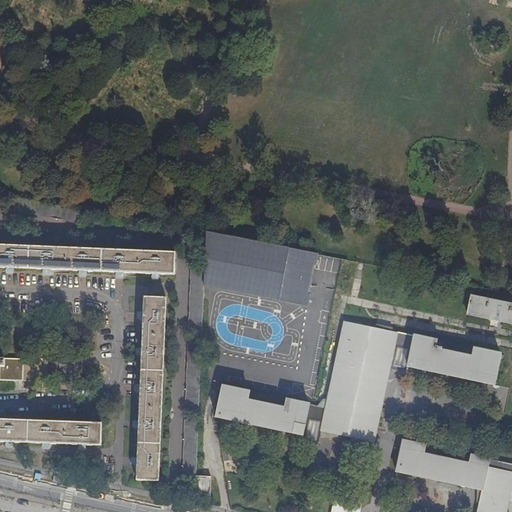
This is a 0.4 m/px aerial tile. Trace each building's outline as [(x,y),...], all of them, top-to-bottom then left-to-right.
[(14,197),(12,211),(75,221),(77,207),(14,197)] [(315,267),(318,255),(207,234),(205,286),(307,305),(309,296),(306,296),(312,267),(315,267)] [(0,267),(173,276),(174,254),(0,245),(0,267)] [(158,481),(165,298),(143,298),(136,480),(158,481)] [(511,325),(511,306),(470,298),(466,316),(511,325)] [(486,353),(473,350),(471,360),(442,353),(442,349),(436,347),(437,341),(397,333),(396,335),(343,324),(325,410),(287,402),(285,410),(247,401),(248,394),(223,388),(216,418),(302,437),(301,442),(313,445),(316,431),(373,443),(389,370),(407,373),(408,369),(480,384),(486,353)] [(187,403),(200,403),(202,357),(189,357),(187,403)] [(45,361),(0,358),(0,380),(45,382),(45,361)] [(0,419),(0,441),(99,445),(100,423),(0,419)] [(185,420),(185,474),(198,474),(198,420),(185,420)] [(511,484),(511,465),(470,457),(469,464),(424,454),(426,447),(402,442),(395,473),(481,491),(476,511),(506,511),(511,489),(511,484)] [(222,446),(224,461),(231,460),(229,445),(222,446)] [(210,477),(194,476),(193,492),(209,495),(210,477)]
